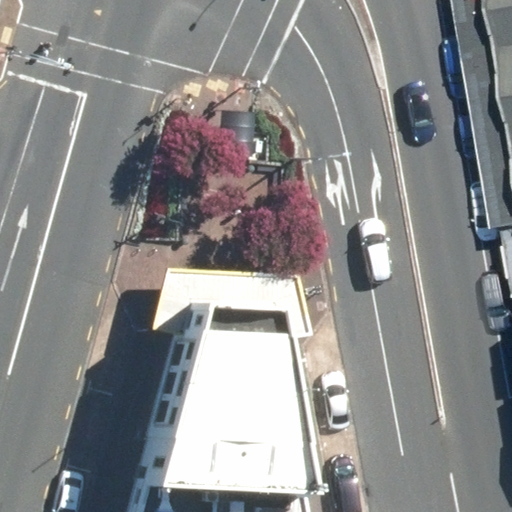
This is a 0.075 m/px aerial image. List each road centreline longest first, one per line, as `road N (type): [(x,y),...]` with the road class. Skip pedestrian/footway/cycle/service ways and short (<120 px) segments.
road 1 (secondary): [(449,511),(394,346),(328,85),(278,0)]
road 2 (secondary): [(390,0),(454,333),(463,511)]
road 3 (primary): [(109,0),(0,401)]
